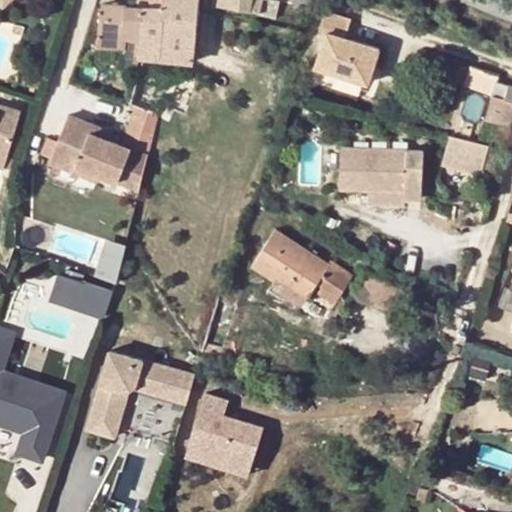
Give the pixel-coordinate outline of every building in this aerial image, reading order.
[(121,35),(124,1),(112,0),(101,0),(99,33),(121,35)] [(162,0),(123,0),(124,1),(144,2),(141,36),(139,54),(192,59),(197,7),(162,3),(162,0)] [(218,0),(218,3),(257,10),(259,0),(218,0)] [(259,0),(257,10),(257,14),(277,17),(279,5),(279,0),(259,0)] [(353,7),(330,0),(327,0),(322,16),(330,19),(319,54),(371,70),(382,36),(348,25),(353,7)] [(144,2),(124,1),(121,35),(123,35),(141,36),(144,2)] [(121,35),(99,33),(97,45),(117,47),(122,47),(120,65),(138,67),(139,54),(141,36),(123,35),(121,35)] [(225,86),(236,89),(239,76),(239,74),(228,71),(225,86)] [(507,83),(496,80),(490,96),(502,99),(503,97),(507,83)] [(182,103),(190,86),(179,82),(168,105),(179,111),(182,103)] [(511,83),(507,83),(503,97),(511,99),(511,83)] [(162,89),(151,85),(146,103),(157,106),(162,89)] [(182,103),(195,107),(203,90),(190,86),(182,103)] [(203,90),(195,107),(194,109),(200,111),(196,119),(202,122),(215,94),(203,90)] [(502,99),(490,96),(485,108),(483,113),(496,117),(502,99)] [(511,99),(503,97),(502,99),(496,117),(511,122),(511,99)] [(0,162),(1,163),(20,108),(0,101),(0,162)] [(112,130),(68,112),(49,158),(73,168),(74,163),(116,179),(119,170),(131,175),(141,150),(109,137),(112,130)] [(511,128),(494,123),(490,137),(507,141),(511,128)] [(452,161),(460,133),(449,130),(440,157),(452,161)] [(474,137),(460,133),(452,161),(478,169),(487,141),(474,137)] [(424,144),(343,136),(340,178),(369,181),(406,184),(405,191),(419,193),(424,144)] [(406,184),(369,181),(369,188),(405,191),(406,184)] [(276,273),(307,293),(316,280),(319,282),(338,294),(353,270),(331,256),(328,260),(275,227),(252,262),(272,277),(276,273)] [(117,280),(128,243),(108,237),(97,275),(117,280)] [(357,294),(392,309),(396,285),(363,268),(357,294)] [(57,271),(51,288),(79,297),(85,280),(57,271)] [(297,308),(307,293),(276,273),(272,277),(266,287),(297,308)] [(334,300),(338,294),(319,282),(316,288),(334,300)] [(423,290),(399,282),(393,305),(417,313),(423,290)] [(79,297),(51,288),(49,296),(76,306),(79,297)] [(0,360),(11,329),(0,326),(0,419),(19,426),(15,446),(36,453),(57,386),(0,367),(0,360)] [(186,397),(195,369),(111,343),(86,420),(113,429),(128,384),(134,380),(186,397)] [(206,460),(209,453),(228,459),(230,452),(250,459),(261,425),(222,412),(226,398),(203,390),(184,452),(206,460)] [(209,453),(206,460),(246,472),(250,459),(230,452),(228,459),(209,453)]
